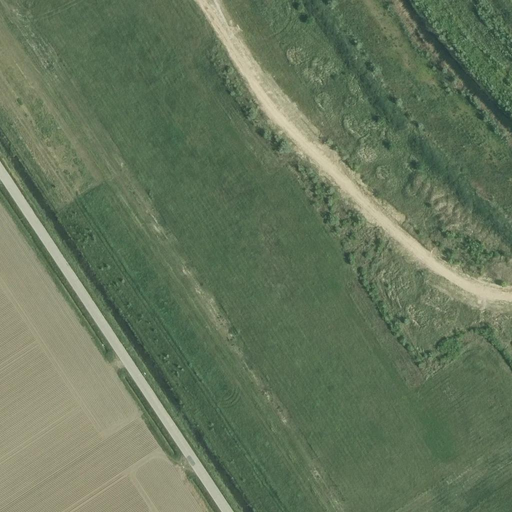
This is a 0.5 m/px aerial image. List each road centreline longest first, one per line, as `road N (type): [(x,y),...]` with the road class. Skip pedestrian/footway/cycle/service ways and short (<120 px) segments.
road 1 (track): [(203,0),(338,192),(440,267),(511,304)]
road 2 (unclassified): [(225,511),(0,172)]
